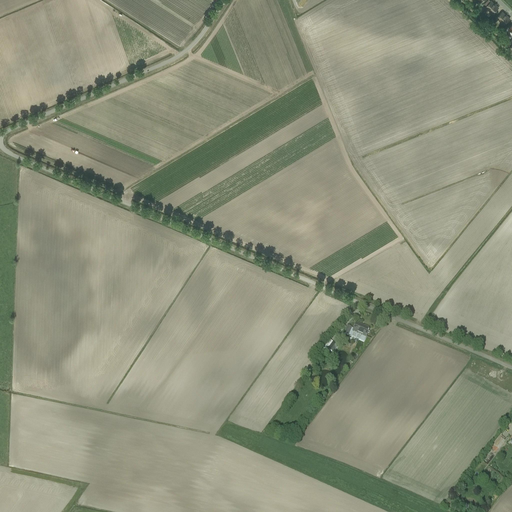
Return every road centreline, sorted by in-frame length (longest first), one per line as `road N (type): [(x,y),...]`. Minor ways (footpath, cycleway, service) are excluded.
road 1 (unclassified): [(511,367),(0,144)]
road 2 (unclassified): [(0,132),(177,55),(223,0)]
road 3 (track): [(351,163),(287,0)]
